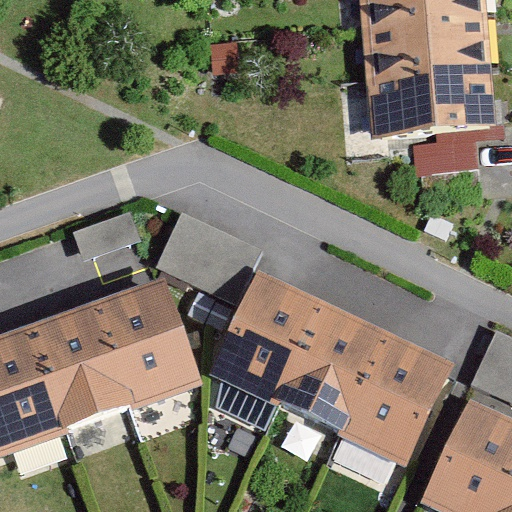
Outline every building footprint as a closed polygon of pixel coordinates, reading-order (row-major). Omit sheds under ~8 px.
[(365,0),(368,26),(369,38),(483,28),(480,0),(365,0)] [(373,82),(373,88),(488,78),(484,39),(484,32),(483,28),(369,38),(373,82)] [(237,43),(212,45),(215,73),(239,71),(237,43)] [(373,88),(378,140),(437,134),(492,130),(492,126),(488,78),(373,88)] [(438,146),(418,148),(424,161),(424,169),(484,165),(478,143),(504,140),(503,129),(492,130),(437,134),(438,146)] [(224,233),(182,213),(155,268),(237,308),(264,253),(224,233)] [(139,240),(129,214),(72,234),(77,247),(82,261),(95,256),(139,240)] [(328,312),(259,280),(212,382),(280,414),(328,312)] [(94,312),(129,406),(132,411),(202,385),(166,284),(94,312)] [(28,336),(62,431),(129,406),(94,312),(28,336)] [(328,312),(280,414),(342,442),(391,342),(328,312)] [(511,340),(497,334),(472,387),(511,405),(511,340)] [(28,336),(0,345),(0,456),(63,434),(62,431),(28,336)] [(391,342),(342,442),(407,473),(455,373),(391,342)] [(511,428),(471,409),(423,508),(432,511),(497,511),(511,483),(511,428)] [(511,511),(511,483),(497,511),(511,511)]
